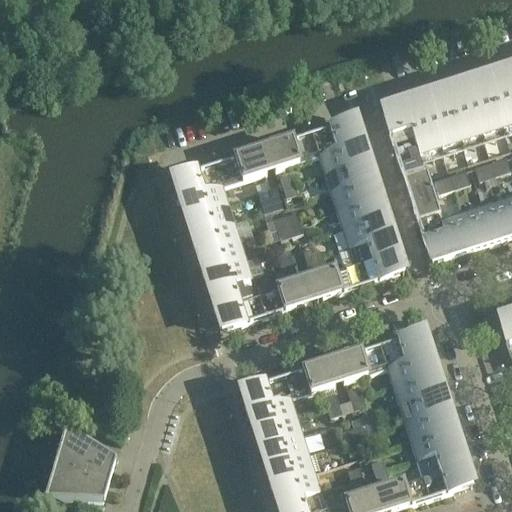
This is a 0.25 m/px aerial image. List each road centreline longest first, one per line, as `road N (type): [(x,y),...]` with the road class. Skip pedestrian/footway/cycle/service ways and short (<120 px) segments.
road 1 (residential): [(133,511),(161,412),(191,380),(446,303)]
road 2 (residential): [(165,165),(511,53)]
road 3 (residential): [(446,303),(511,511)]
